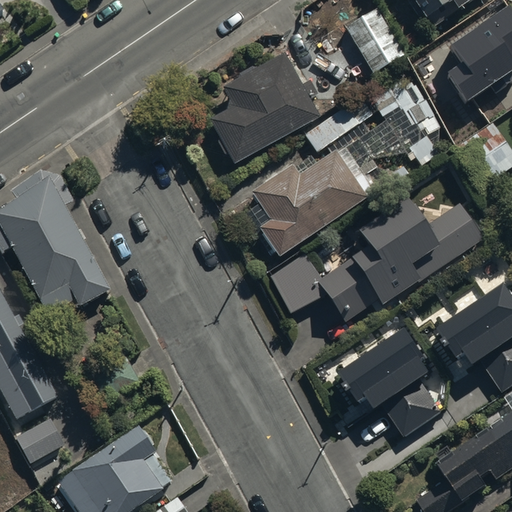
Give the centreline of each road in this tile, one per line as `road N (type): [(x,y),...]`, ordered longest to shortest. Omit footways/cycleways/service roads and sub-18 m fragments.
road 1 (residential): [(71,82),(308,511)]
road 2 (tertiary): [(71,82),(193,0)]
